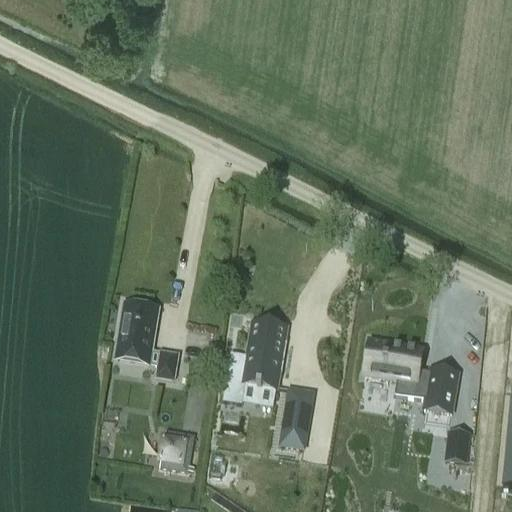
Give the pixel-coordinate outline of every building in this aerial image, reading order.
[(156,315),(123,309),(113,365),(147,371),(156,315)] [(231,359),(223,408),(241,411),(241,409),(244,391),(258,393),(258,394),(262,395),(263,394),(276,396),(277,396),(288,332),(252,326),(246,362),(231,359)] [(370,347),(365,379),(398,384),(396,400),(426,405),(424,414),(451,418),(457,380),(431,376),(430,377),(418,375),(422,356),(370,347)] [(172,386),(176,361),(158,357),(154,383),(172,386)] [(308,420),(312,400),(290,396),(288,396),(286,405),(285,416),(283,424),(307,428),(308,420)] [(511,403),(503,490),(511,491),(511,403)] [(161,472),(187,475),(191,447),(174,444),(175,435),(167,434),(161,472)] [(457,438),(449,437),(446,467),(459,468),(466,469),(469,439),(457,438)]
